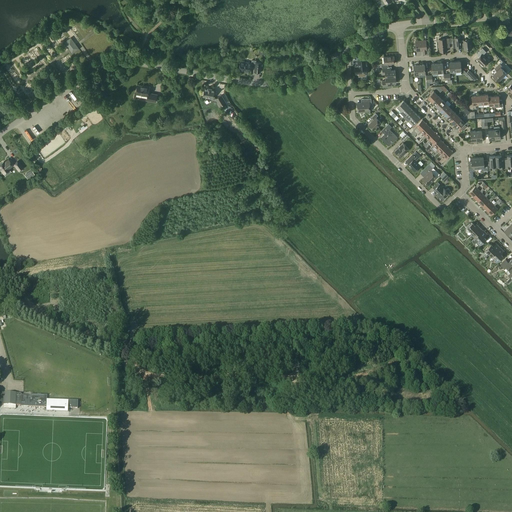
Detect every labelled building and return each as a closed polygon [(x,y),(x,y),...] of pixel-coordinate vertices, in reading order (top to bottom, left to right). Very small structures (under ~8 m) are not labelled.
[(464,49),(472,49),(471,39),(463,40),(461,41),(461,37),(455,38),(456,47),(462,47),(464,46),(464,49)] [(71,38),(65,42),(68,47),(74,42),(71,38)] [(446,43),(449,43),(449,38),(446,38),(439,39),(440,52),(447,51),(446,43)] [(423,53),(427,52),(427,51),(426,40),(416,41),(417,51),(423,51),(423,53)] [(484,66),(489,61),(483,55),(486,52),(482,48),(477,54),(479,56),(476,59),(484,66)] [(388,64),(395,63),(394,56),(384,57),(384,64),(381,64),(382,68),(388,67),(388,64)] [(251,71),(252,65),(255,66),(256,62),(256,60),(252,60),(252,63),(245,62),(245,61),(241,61),(241,62),(240,62),(239,70),(251,71)] [(367,66),(366,66),(365,60),(357,60),(358,66),(355,67),(355,74),(357,74),(357,75),(357,76),(360,76),(360,75),(360,74),(367,73),(367,66)] [(494,68),(496,71),(492,75),(498,81),(507,73),(501,68),(502,66),(499,63),(494,68)] [(382,74),(385,74),(385,77),(392,77),(396,76),(395,70),(392,70),(391,67),(388,67),(382,68),(382,74)] [(396,76),(392,77),(385,77),(386,81),(382,81),(382,88),(390,87),(390,83),(396,83),(396,76)] [(158,94),(149,93),(150,87),(146,86),(146,87),(138,85),(136,94),(147,96),(146,101),(156,102),(158,94)] [(210,100),(210,98),(213,99),(215,90),(211,90),(212,89),(208,88),(208,89),(204,89),(203,97),(206,97),(205,99),(210,100)] [(96,94),(97,93),(100,99),(103,97),(99,89),(94,92),(96,94)] [(427,97),(431,101),(438,94),(434,90),(427,97)] [(431,101),(435,105),(442,98),(438,94),(431,101)] [(221,95),(215,99),(220,106),(226,103),(221,95)] [(494,105),(494,107),(503,107),(502,99),(502,100),(499,100),(499,95),(493,96),(494,105)] [(363,99),(364,103),(357,104),(358,112),(360,112),(361,113),(363,113),(363,112),(370,111),(369,103),(371,103),(371,98),(363,99)] [(435,105),(439,108),(445,102),(442,98),(435,105)] [(77,115),(80,118),(102,102),(99,99),(77,115)] [(407,105),(403,100),(397,106),(401,111),(407,105)] [(439,108),(442,112),(449,106),(445,102),(439,108)] [(405,115),(406,115),(412,109),(407,105),(401,111),(399,112),(404,117),(405,115)] [(442,112),(446,116),(453,110),(449,106),(442,112)] [(412,109),(406,115),(405,115),(404,117),(408,121),(416,113),(412,109)] [(446,116),(450,120),(457,113),(453,110),(446,116)] [(371,117),(374,120),(368,125),(374,131),(382,123),(376,117),(378,115),(376,113),(371,117)] [(420,118),(416,113),(408,121),(412,125),(414,124),(420,118)] [(450,120),(454,124),(461,117),(457,113),(450,120)] [(462,116),(461,117),(454,124),(458,128),(458,127),(460,129),(461,128),(465,124),(467,122),(462,116)] [(427,124),(422,120),(416,126),(413,129),(414,131),(417,128),(420,131),(427,124)] [(381,131),(384,134),(381,138),(389,146),(398,137),(389,129),(391,127),(388,123),(381,131)] [(427,124),(420,131),(418,134),(419,135),(422,132),(425,135),(431,129),(427,124)] [(431,129),(425,135),(422,138),(423,139),(426,137),(429,140),(436,133),(431,129)] [(408,135),(406,133),(400,138),(403,141),(408,135)] [(436,133),(429,140),(426,143),(428,144),(431,141),(433,144),(433,145),(440,138),(436,133)] [(440,138),(433,145),(430,148),(431,149),(434,146),(437,149),(444,143),(440,139),(440,138)] [(401,158),(409,149),(403,143),(395,152),(401,158)] [(444,143),(437,149),(437,150),(435,152),(436,154),(439,151),(442,154),(448,147),(444,143)] [(443,155),(446,158),(453,152),(448,147),(442,154),(439,157),(440,158),(443,155)] [(407,160),(410,163),(408,165),(415,172),(421,166),(423,164),(423,163),(421,161),(419,161),(418,163),(415,161),(417,159),(413,154),(407,160)] [(505,162),(502,162),(501,155),(495,156),(496,166),(500,166),(500,168),(505,168),(505,161),(505,162)] [(492,166),(496,166),(495,156),(489,156),(490,163),(487,163),(487,169),(492,169),(492,166)] [(471,158),(472,164),(469,164),(470,172),(475,171),(475,168),(478,168),(477,157),(471,158)] [(487,163),(484,163),(483,157),(477,157),(478,168),(481,168),(482,170),(487,170),(487,169),(487,163)] [(4,162),(0,164),(0,168),(3,174),(9,169),(9,168),(12,166),(9,161),(5,164),(4,162)] [(14,164),(19,171),(23,168),(18,161),(14,164)] [(427,174),(423,178),(422,179),(428,186),(440,175),(429,164),(423,170),(427,174)] [(449,177),(446,173),(441,178),(445,182),(449,177)] [(469,193),(473,197),(480,191),(477,188),(480,185),(479,184),(476,186),(475,186),(469,193)] [(439,185),(434,190),(438,193),(437,194),(443,200),(449,193),(450,191),(450,190),(449,189),(447,188),(446,190),(444,188),(443,189),(439,185)] [(473,197),(478,202),(484,195),(481,192),(484,189),(483,188),(480,191),(473,197)] [(478,202),(482,206),(489,200),(486,196),(489,194),(487,192),(485,195),(484,195),(478,202)] [(482,206),(487,211),(493,204),(490,201),(493,198),(492,197),(489,200),(482,206)] [(487,211),(491,215),(498,209),(495,205),(497,203),(496,201),(493,204),(487,211)] [(474,234),(477,236),(483,230),(478,224),(476,226),(473,223),(468,228),(472,232),(471,233),(471,234),(472,235),(473,235),(474,234)] [(483,230),(477,236),(477,237),(475,239),(474,238),(472,241),(474,243),(476,243),(477,241),(480,244),(487,238),(485,236),(487,233),(484,230),(483,230)] [(489,252),(491,255),(500,246),(497,243),(494,245),(492,244),(486,249),(485,251),(485,252),(486,253),(487,253),(489,252)] [(500,246),(491,255),(492,255),(491,255),(497,262),(503,255),(502,253),(504,251),(500,246)] [(505,268),(507,267),(509,269),(511,266),(511,259),(509,262),(507,259),(502,264),(505,268)] [(0,404),(3,405),(3,408),(16,409),(16,405),(19,405),(20,405),(20,406),(46,408),(46,411),(48,411),(52,411),(52,410),(52,408),(55,408),(55,411),(68,412),(68,411),(68,408),(78,409),(78,401),(48,400),(47,400),(47,396),(28,395),(21,395),(21,393),(0,392),(0,404)]
